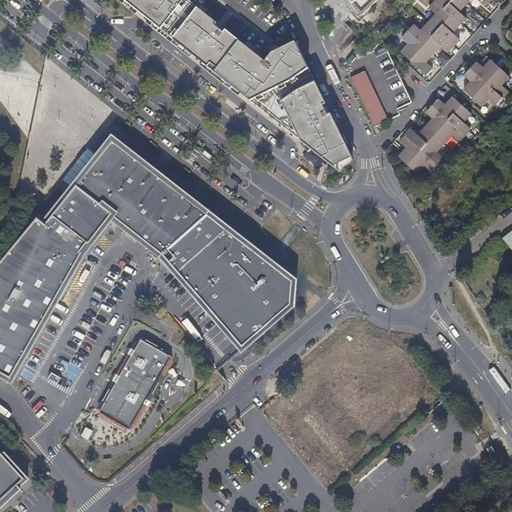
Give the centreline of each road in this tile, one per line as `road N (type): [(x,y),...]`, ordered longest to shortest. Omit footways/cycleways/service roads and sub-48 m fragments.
road 1 (primary): [(27,0),(330,230)]
road 2 (primary): [(345,199),(307,186),(69,0)]
road 3 (residential): [(104,511),(339,306)]
road 4 (unknown): [(427,511),(480,466),(455,430),(355,511)]
road 5 (residential): [(511,5),(403,125),(365,148)]
road 6 (residential): [(297,0),(365,148)]
road 7 (residential): [(0,399),(104,511)]
